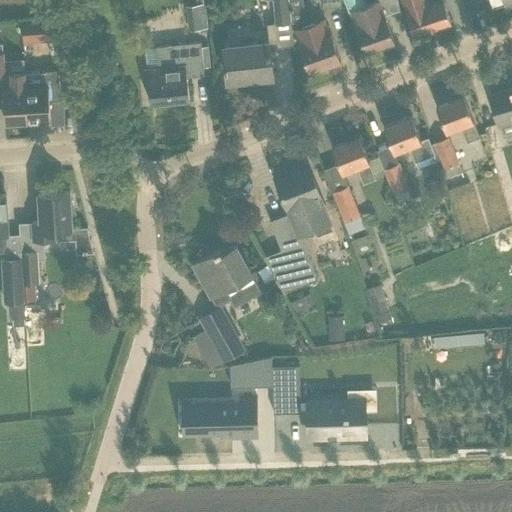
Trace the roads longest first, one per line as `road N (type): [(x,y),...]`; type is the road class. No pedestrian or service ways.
road 1 (track): [(104,459),(131,465),(511,454)]
road 2 (residential): [(149,175),(511,39)]
road 3 (residential): [(0,159),(99,153),(149,175)]
road 4 (residential): [(149,303),(149,175)]
